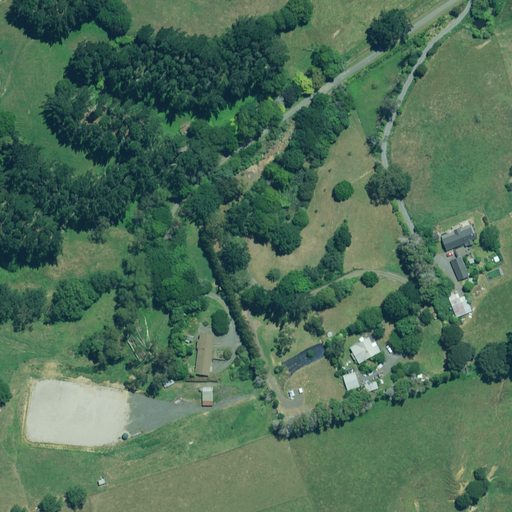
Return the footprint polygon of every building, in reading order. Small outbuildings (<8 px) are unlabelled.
[(477,239),(472,225),(441,237),(446,251),(465,244),(466,247),(473,244),(472,241),(477,239)] [(469,276),(461,257),(451,261),(459,281),(469,276)] [(453,296),(452,293),(447,294),(456,318),(472,312),(466,296),(460,298),(458,294),(453,296)] [(200,333),(199,333),(198,337),(200,338),(200,340),(198,340),(197,349),(198,350),(195,375),(208,377),(213,335),(200,333)] [(372,344),(369,338),(350,348),(353,353),(351,354),(354,360),(356,359),(359,364),(381,352),(375,342),(372,344)] [(360,387),(355,373),(343,377),(348,391),(360,387)] [(174,383),(173,379),(163,384),(165,388),(174,383)] [(378,389),(376,382),(365,385),(367,392),(378,389)] [(213,405),(212,388),(202,388),(203,406),(213,405)]
